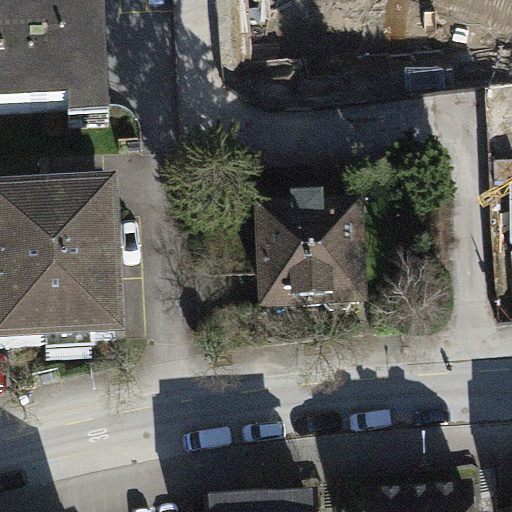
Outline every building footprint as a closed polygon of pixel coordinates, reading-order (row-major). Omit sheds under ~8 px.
[(246,0),(250,62),(488,47),(485,0),(246,0)] [(511,0),(485,0),(488,47),(511,45),(511,0)] [(0,124),(70,123),(71,138),(116,136),(111,17),(66,18),(0,21),(0,124)] [(0,339),(0,349),(90,344),(90,346),(96,346),(96,342),(116,341),(109,203),(0,208),(0,339)] [(265,219),(269,308),(325,305),(331,314),(346,314),(352,304),(360,303),(356,214),(322,216),(322,205),(295,206),(295,217),(265,219)] [(361,505),(361,511),(477,511),(477,499),(361,505)]
